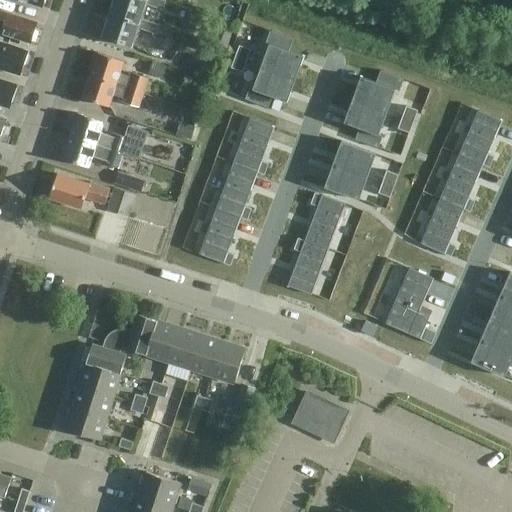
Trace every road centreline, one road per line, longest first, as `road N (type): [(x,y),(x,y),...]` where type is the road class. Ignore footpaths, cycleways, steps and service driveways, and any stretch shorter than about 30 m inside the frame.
road 1 (residential): [(241,312),(338,51)]
road 2 (residential): [(241,312),(0,238)]
road 3 (residential): [(422,388),(511,181)]
road 4 (residential): [(0,211),(68,0)]
road 5 (residential): [(422,388),(241,312)]
